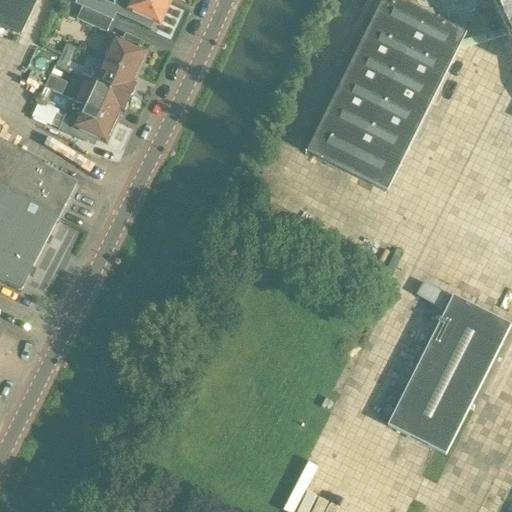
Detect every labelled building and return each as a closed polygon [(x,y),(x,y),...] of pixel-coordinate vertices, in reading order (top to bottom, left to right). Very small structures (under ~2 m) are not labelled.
[(0,0),(0,27),(20,37),(37,0),(0,0)] [(157,27),(168,2),(162,0),(127,0),(122,11),(132,16),(130,20),(140,25),(142,20),(157,27)] [(387,194),(465,37),(389,0),(384,0),(308,155),(387,194)] [(511,0),(491,0),(511,46),(511,0)] [(111,21),(81,8),(75,21),(106,34),(111,21)] [(111,36),(100,61),(135,76),(146,52),(131,46),(134,40),(123,36),(121,41),(111,36)] [(55,66),(60,68),(63,70),(73,48),(65,44),(55,66)] [(131,84),(135,76),(100,61),(90,83),(127,99),(129,94),(131,94),(132,91),(131,89),(133,85),(131,84)] [(43,88),(52,92),(60,95),(65,83),(49,76),(43,88)] [(124,106),(127,99),(90,83),(80,105),(115,120),(118,114),(120,114),(121,111),(123,110),(125,107),(124,106)] [(57,112),(37,103),(30,118),(32,119),(32,120),(44,126),(44,124),(50,127),(57,112)] [(104,145),(115,120),(80,105),(75,118),(68,115),(66,119),(63,118),(58,130),(88,144),(90,139),(104,145)] [(44,168),(45,165),(0,141),(0,280),(19,291),(67,197),(66,197),(73,183),(44,168)] [(443,296),(423,285),(416,299),(436,309),(443,296)] [(387,428),(428,449),(445,458),(510,328),(452,299),(387,428)]
